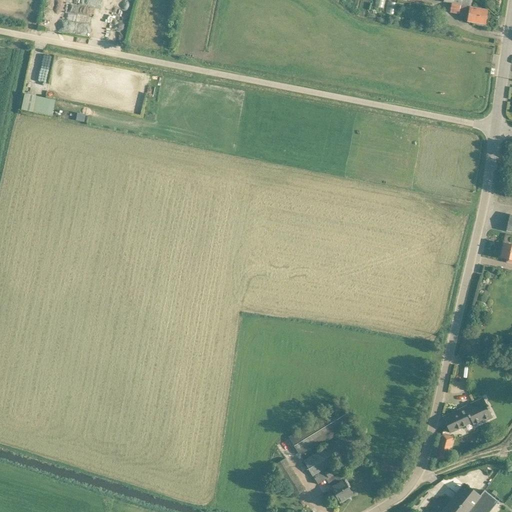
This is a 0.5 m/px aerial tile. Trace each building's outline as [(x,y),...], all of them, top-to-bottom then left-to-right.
[(460,15),(463,4),(447,1),(444,11),(460,15)] [(465,24),(484,26),(486,11),(467,8),(465,24)] [(47,113),(50,96),(20,92),(17,109),(47,113)] [(511,243),(501,241),(496,260),(511,264),(511,243)] [(452,434),(490,416),(480,396),(442,414),(452,434)] [(340,404),(293,433),(304,450),(350,421),(340,404)] [(365,445),(355,428),(307,456),(322,483),(344,470),(338,460),(365,445)] [(439,435),(433,459),(446,462),(452,438),(439,435)] [(284,458),(273,465),(294,497),(305,490),(284,458)] [(338,503),(352,495),(342,478),(328,486),(338,503)] [(488,511),(497,501),(484,491),(472,505),(458,494),(444,511),(488,511)]
